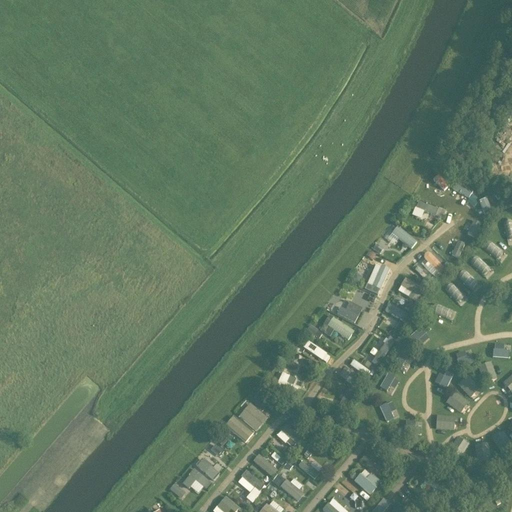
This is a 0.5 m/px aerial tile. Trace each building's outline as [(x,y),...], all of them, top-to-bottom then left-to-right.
[(457,188),(450,207),(457,209),(464,190),(457,188)] [(431,215),(434,208),(418,202),(413,216),(422,220),(425,213),(431,215)] [(510,246),(511,245),(511,220),(503,223),(510,246)] [(397,228),(392,235),(413,250),(418,242),(397,228)] [(468,235),(457,252),(462,255),(473,238),(468,235)] [(489,241),(483,249),(502,263),(508,255),(489,241)] [(428,265),(439,277),(446,270),(429,252),(423,259),(428,265)] [(470,262),(487,280),(494,273),(477,255),(470,262)] [(365,290),(378,296),(390,270),(377,264),(365,290)] [(465,269),(458,277),(475,293),(482,286),(465,269)] [(399,293),(416,301),(422,287),(405,280),(399,293)] [(451,282),(444,289),(458,304),(465,297),(451,282)] [(358,316),(361,310),(349,303),(346,310),(358,316)] [(406,322),(410,315),(388,306),(385,313),(406,322)] [(437,306),(435,316),(454,320),(457,311),(437,306)] [(340,309),(337,316),(356,324),(359,317),(340,309)] [(325,325),(347,342),(355,333),(334,318),(331,323),(328,321),(325,325)] [(396,322),(390,333),(397,337),(403,325),(396,322)] [(418,348),(430,340),(422,330),(411,338),(418,348)] [(371,353),(367,359),(380,367),(396,340),(390,337),(378,357),(371,353)] [(309,343),(304,350),(327,364),(331,357),(309,343)] [(494,359),(510,359),(511,345),(494,345),(494,359)] [(472,350),(457,354),(459,367),(475,363),(472,350)] [(403,352),(397,362),(409,368),(415,358),(403,352)] [(367,377),(371,372),(354,361),(350,366),(367,377)] [(485,383),(497,380),(492,363),(480,366),(485,383)] [(340,376),(347,381),(352,373),(345,369),(340,376)] [(447,389),(454,376),(447,372),(445,377),(439,375),(435,383),(447,389)] [(283,374),(277,388),(297,396),(302,381),(283,374)] [(393,396),(400,381),(387,375),(380,389),(393,396)] [(511,393),(511,376),(503,384),(511,393)] [(470,377),(459,386),(470,399),(480,391),(470,377)] [(446,404),(461,415),(469,403),(455,392),(446,404)] [(393,402),(380,408),(386,423),(400,417),(393,402)] [(238,416),(257,433),(268,421),(250,404),(238,416)] [(226,426),(247,444),(255,435),(234,417),(226,426)] [(436,431),(455,431),(455,417),(437,417),(436,431)] [(406,434),(421,435),(421,422),(406,422),(406,434)] [(277,437),(287,445),(296,434),(287,426),(277,437)] [(511,446),(504,432),(493,439),(501,454),(511,447),(511,446)] [(449,453),(460,460),(470,445),(459,438),(449,453)] [(488,444),(475,445),(478,463),(491,461),(488,444)] [(220,458),(224,452),(216,446),(212,451),(220,458)] [(259,456),(253,463),(272,479),(278,471),(259,456)] [(183,485),(201,497),(219,472),(201,460),(183,485)] [(315,480),(324,470),(314,462),(310,466),(304,461),(299,466),(315,480)] [(370,496),(381,484),(366,470),(355,482),(370,496)] [(238,484),(251,494),(247,499),(253,504),(266,487),(247,472),(238,484)] [(305,495),(300,491),(302,488),(289,478),(284,483),(277,478),(273,483),(299,503),(305,495)] [(446,486),(427,479),(424,486),(443,493),(446,486)] [(174,485),(170,492),(182,500),(187,493),(174,485)] [(237,511),(240,509),(227,497),(213,511),(237,511)] [(262,511),(285,511),(286,511),(271,500),(262,511)] [(346,511),(333,500),(323,511),(346,511)] [(384,500),(373,511),(385,511),(391,505),(384,500)]
